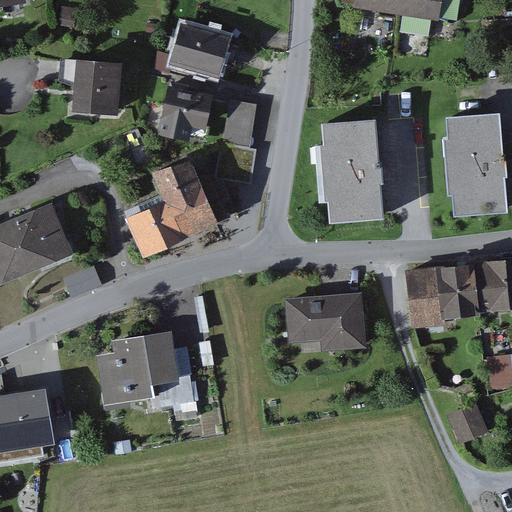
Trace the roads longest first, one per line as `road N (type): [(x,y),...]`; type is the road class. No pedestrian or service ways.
road 1 (residential): [(269,251),(138,288),(24,333)]
road 2 (residential): [(303,0),(269,251)]
road 3 (residential): [(269,251),(511,241)]
